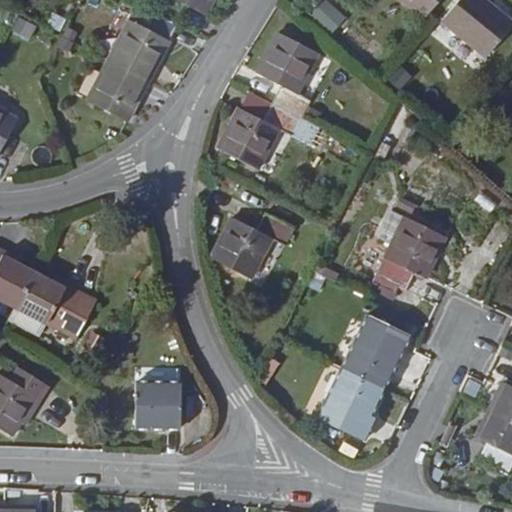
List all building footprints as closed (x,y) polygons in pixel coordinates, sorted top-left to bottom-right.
[(140,76),(171,20),(132,0),(129,0),(100,56),(140,76)] [(177,0),(195,9),(199,0),(177,0)] [(325,0),(322,0),(311,17),(334,32),(346,14),(325,0)] [(500,0),(447,0),(442,7),(485,42),(511,9),(500,0)] [(269,26),(248,66),(261,73),(272,79),(262,97),(291,112),(301,93),(288,86),(308,46),(269,26)] [(140,76),(100,56),(78,95),(118,116),(140,76)] [(261,73),(251,91),(262,97),(272,79),(261,73)] [(282,128),(291,112),(262,97),(253,115),(229,102),(208,141),(248,162),(269,122),(282,128)] [(322,150),(328,131),(299,121),(292,140),(322,150)] [(256,204),(247,221),(223,209),(202,249),(241,269),(263,230),(277,236),(285,219),(256,204)] [(369,266),(395,280),(405,261),(417,268),(436,228),(396,209),(369,266)] [(0,296),(7,300),(24,266),(1,253),(2,250),(0,248),(0,296)] [(46,277),(24,266),(7,300),(30,312),(51,323),(69,285),(48,274),(46,277)] [(59,327),(79,289),(69,285),(51,323),(59,327)] [(79,289),(59,327),(68,332),(88,294),(79,289)] [(30,312),(7,300),(2,309),(25,321),(30,312)] [(385,328),(357,314),(335,359),(375,378),(388,351),(377,346),(385,328)] [(375,378),(335,359),(311,407),(355,429),(366,407),(362,404),(375,378)] [(0,372),(0,424),(3,426),(12,413),(27,389),(32,392),(40,378),(10,360),(2,373),(0,372)] [(511,415),(511,365),(505,379),(494,373),(481,400),(511,415)] [(171,374),(128,374),(128,419),(172,419),(171,374)] [(27,389),(12,413),(17,416),(32,392),(27,389)] [(472,451),(500,465),(511,440),(511,415),(481,400),(468,428),(479,433),(472,451)] [(26,511),(26,499),(0,498),(0,511),(46,511),(26,511)]
